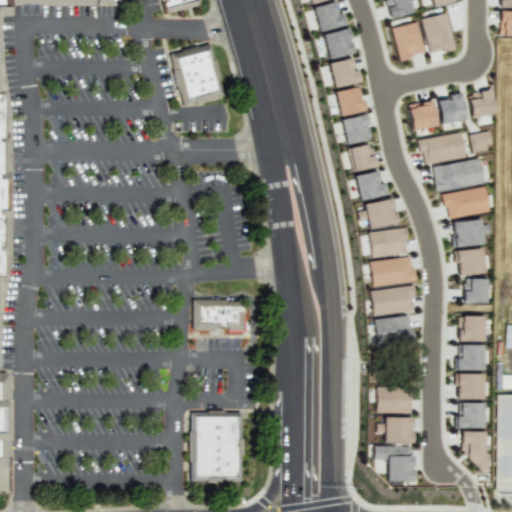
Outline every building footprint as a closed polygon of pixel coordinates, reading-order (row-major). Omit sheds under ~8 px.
[(0,0),(0,15),(7,15),(7,6),(0,6),(0,0),(6,0),(6,5),(112,4),(109,0),(0,0)] [(194,0),(196,5),(162,14),(158,0),(194,0)] [(410,13),(407,0),(382,0),(386,18),(410,13)] [(315,31),(342,24),(339,14),(336,15),(332,1),(309,7),(315,31)] [(496,36),(511,35),(511,10),(496,11),(496,36)] [(418,18),(427,54),(452,48),(443,12),(418,18)] [(420,55),(415,23),(390,27),(395,59),(420,55)] [(318,35),(325,59),(351,51),(344,27),(318,35)] [(219,95),(181,105),(168,56),(206,46),(219,95)] [(357,83),(355,70),(351,71),(349,58),(325,62),(329,87),(357,83)] [(361,110),(355,86),(330,92),(336,116),(361,110)] [(468,117),(491,114),(487,90),(464,94),(468,117)] [(433,100),(436,123),(461,120),(458,93),(445,94),(446,99),(433,100)] [(409,130),(433,125),(428,100),(404,105),(409,130)] [(366,140),(363,115),(338,118),(341,143),(366,140)] [(415,139),(420,165),(461,157),(457,132),(415,139)] [(468,151),(487,150),(486,132),(467,133),(468,151)] [(371,168),(368,144),(346,147),(349,170),(371,168)] [(428,166),(432,192),(480,183),(476,158),(428,166)] [(350,176),(357,201),(382,194),(375,169),(350,176)] [(439,194),(444,219),(485,211),(481,186),(439,194)] [(366,229),(394,222),(388,197),(360,204),(366,229)] [(485,234),(484,224),(477,225),(476,219),(448,222),(451,247),(479,244),(478,235),(485,234)] [(365,232),(369,258),(404,253),(401,227),(365,232)] [(454,275),(480,274),(478,248),(452,250),(454,275)] [(411,281),(408,256),(366,261),(369,286),(411,281)] [(484,279),(460,278),(460,302),(483,303),(484,279)] [(367,290),(369,315),(412,311),(409,286),(367,290)] [(190,301),(240,302),(240,333),(189,332),(190,301)] [(370,320),(374,345),(410,340),(406,314),(370,320)] [(480,316),(455,315),(454,341),(480,341),(480,316)] [(503,348),(511,348),(511,326),(503,326),(503,348)] [(452,369),(479,370),(479,345),(456,345),(456,358),(452,358),(452,369)] [(479,374),(453,373),(453,398),(479,399),(479,374)] [(511,375),(499,375),(499,388),(511,388),(511,375)] [(407,412),(407,387),(372,388),(373,413),(407,412)] [(511,492),(493,492),(494,395),(511,395),(511,492)] [(480,403),(456,402),(456,416),(452,416),(452,427),(479,427),(480,403)] [(187,414),(238,414),(239,483),(187,483),(187,414)] [(410,417),(380,416),(380,442),(409,443),(410,417)] [(483,431),(458,431),(458,464),(482,464),(483,431)] [(410,446),(370,445),(370,459),(384,460),(383,481),(409,481),(410,446)]
